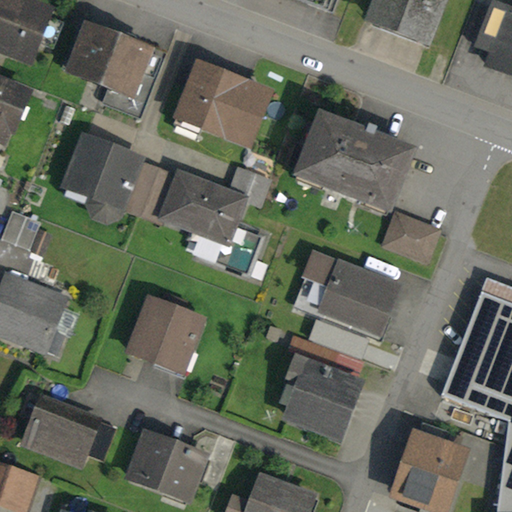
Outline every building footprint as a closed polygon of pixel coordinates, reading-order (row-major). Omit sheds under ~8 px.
[(47,10),(20,0),(1,0),(0,4),(0,46),(30,58),(47,10)] [(440,0),(382,0),(373,23),(423,43),(440,0)] [(511,21),(508,20),(486,73),(511,83),(511,21)] [(149,47),(90,25),(73,68),(132,91),(149,47)] [(267,93),(199,67),(181,117),(249,142),(267,93)] [(27,92),(0,81),(0,137),(6,140),(27,92)] [(407,152),(323,120),(301,177),(385,209),(407,152)] [(142,162),(83,139),(65,183),(124,207),(142,162)] [(240,199),(177,174),(161,214),(224,239),(240,199)] [(13,222),(3,247),(30,258),(40,233),(13,222)] [(433,237),(395,223),(384,252),(422,266),(433,237)] [(396,287),(339,265),(321,312),(378,334),(396,287)] [(8,280),(0,300),(0,330),(41,347),(60,301),(8,280)] [(496,511),(511,511),(511,305),(481,294),(440,398),(507,423),(496,511)] [(201,325),(148,305),(130,352),(183,372),(201,325)] [(302,365),(284,416),(340,435),(358,385),(302,365)] [(39,402),(24,441),(82,463),(97,424),(39,402)] [(450,434),(424,425),(418,442),(417,442),(398,495),(442,510),(461,456),(444,451),(450,434)] [(204,455),(143,433),(127,479),(188,501),(204,455)] [(20,511),(31,484),(0,473),(0,507),(14,511),(20,511)] [(308,511),(313,500),(259,480),(247,511),(308,511)]
